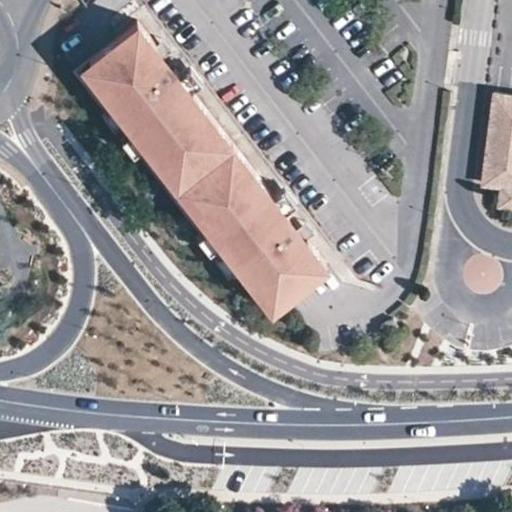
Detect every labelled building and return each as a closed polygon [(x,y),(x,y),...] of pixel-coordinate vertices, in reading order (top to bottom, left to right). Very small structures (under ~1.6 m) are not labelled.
[(272,191),(189,84),(178,69),(174,64),(171,66),(161,54),(153,43),(157,40),(138,15),(73,65),(105,107),(117,123),(123,130),(136,146),(199,228),(211,244),(217,252),(229,267),(233,273),(241,266),(251,278),(258,273),(261,277),(273,292),(277,297),(325,259),(306,234),(297,241),(289,231),(294,227),(284,214),(288,211),(284,206),(272,191)] [(172,45),(164,35),(157,40),(153,43),(161,54),(172,45)] [(189,84),(203,73),(192,58),(178,69),(189,84)] [(511,90),(496,89),(484,180),(504,183),(502,202),(511,202),(511,90)] [(117,123),(105,107),(101,110),(113,125),(117,123)] [(136,146),(123,130),(119,134),(132,149),(136,146)] [(284,206),(297,195),(286,181),(272,191),(284,206)] [(306,234),(309,232),(301,221),(294,227),(289,231),(297,241),(306,234)] [(211,244),(199,228),(195,231),(207,247),(211,244)] [(229,267),(217,252),(213,255),(225,270),(229,267)] [(273,292),(261,277),(250,286),(261,301),(273,292)] [(400,323),(396,314),(383,321),(388,330),(400,323)]
